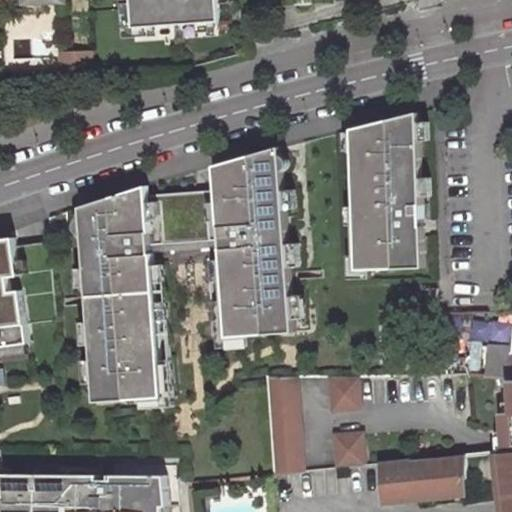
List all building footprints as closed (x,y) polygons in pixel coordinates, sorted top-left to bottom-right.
[(133,0),(136,28),(221,22),(219,0),(133,0)] [(63,71),(90,70),(89,53),(62,54),(63,71)] [(421,112),(355,129),(360,269),(426,267),(425,226),(424,226),(423,204),(424,204),(421,112)] [(149,186),(84,208),(85,219),(82,220),(80,222),(79,225),(79,228),(80,230),(82,233),(84,234),(86,235),(98,402),(165,397),(153,244),(222,239),(230,336),(296,332),(282,147),(217,166),(219,191),(149,196),(149,186)] [(67,214),(50,219),(50,230),(67,225),(67,214)] [(0,347),(30,343),(23,291),(16,291),(14,277),(53,272),(51,242),(0,249),(0,347)] [(175,338),(193,336),(189,304),(170,304),(175,338)] [(511,346),(489,345),(487,375),(511,378),(511,377),(511,346)] [(358,375),(331,375),(333,409),(360,407),(358,375)] [(302,473),(296,376),(269,376),(275,476),(302,473)] [(335,437),(336,469),(363,467),(361,435),(335,437)] [(511,511),(511,450),(508,451),(504,452),(507,483),(498,484),(500,511),(511,511)] [(507,483),(504,452),(495,452),(498,484),(507,483)] [(468,455),(410,461),(412,495),(469,489),(468,455)] [(0,472),(0,511),(6,511),(5,501),(9,501),(6,473),(6,472),(0,472)] [(172,511),(169,476),(116,475),(116,495),(102,495),(102,475),(6,473),(9,501),(5,501),(6,511),(172,511)] [(116,475),(102,475),(102,495),(116,495),(116,475)]
